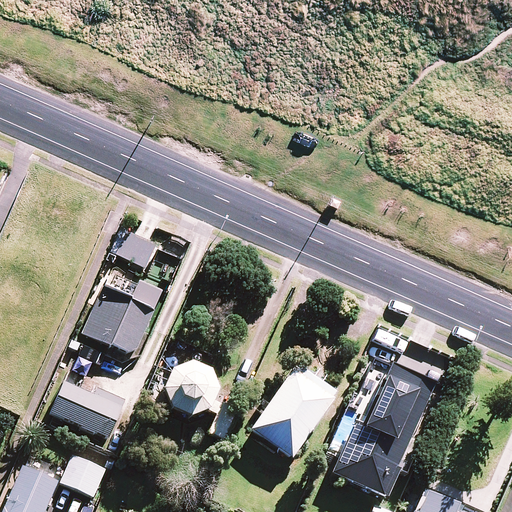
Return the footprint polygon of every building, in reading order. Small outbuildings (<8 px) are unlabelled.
[(153,247),(125,234),(115,256),(143,269),(153,247)] [(159,293),(137,283),(127,306),(99,294),(81,335),(131,357),(159,293)] [(168,372),(166,379),(161,391),(168,409),(187,418),(206,410),(214,392),(206,371),(190,363),(168,372)] [(439,393),(370,364),(360,389),(363,391),(329,475),(383,498),(394,472),(405,476),(413,456),(439,393)] [(333,394),(293,366),(248,432),(288,459),(333,394)] [(93,397),(62,383),(49,414),(106,438),(122,401),(96,390),(93,397)] [(105,470),(71,456),(59,484),(93,498),(105,470)] [(42,511),(55,483),(21,468),(1,511),(42,511)] [(464,511),(423,492),(413,511),(464,511)] [(361,511),(365,505),(347,498),(342,510),(347,511),(361,511)]
